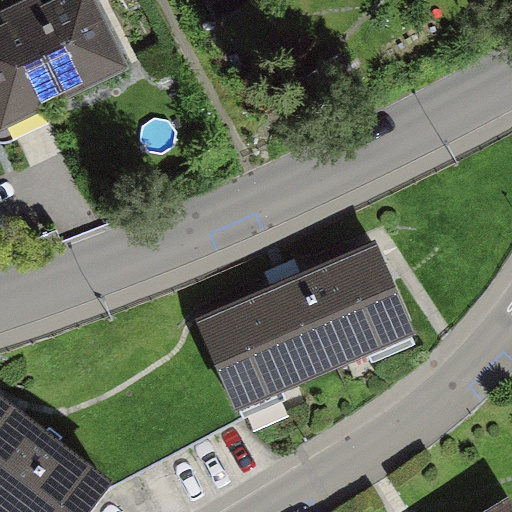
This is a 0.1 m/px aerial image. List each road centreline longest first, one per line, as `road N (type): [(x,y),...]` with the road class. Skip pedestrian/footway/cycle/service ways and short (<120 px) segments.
road 1 (tertiary): [(0,305),(52,289),(511,73)]
road 2 (residential): [(511,319),(422,425),(279,511)]
